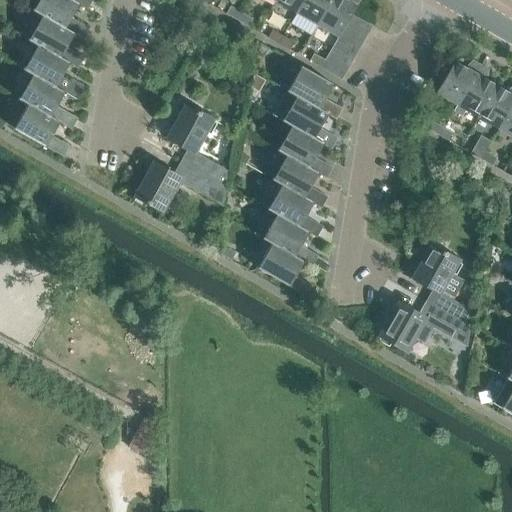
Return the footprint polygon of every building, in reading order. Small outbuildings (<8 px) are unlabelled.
[(70,18),(78,4),(70,0),(37,0),(33,7),(25,2),(23,5),(40,15),(73,34),(81,39),(88,28),(70,18)] [(70,0),(78,4),(86,9),(91,0),(70,0)] [(275,0),(275,1),(295,13),(302,0),(275,0)] [(302,0),(295,13),(316,25),(329,0),(302,0)] [(329,0),(316,25),(337,37),(338,37),(344,26),(351,14),(359,0),(329,0)] [(230,7),(226,14),(236,20),(240,12),(230,7)] [(252,19),(240,12),(236,20),(248,27),(252,19)] [(351,14),(344,26),(364,38),(371,26),(351,14)] [(29,36),(19,31),(17,35),(36,45),(68,64),(77,69),(83,57),(65,47),(73,34),(40,15),(29,36)] [(358,48),(364,38),(344,26),(338,37),(358,48)] [(272,31),(267,38),(277,44),(282,36),(272,31)] [(294,43),(282,36),(277,44),(289,51),(294,43)] [(358,48),(338,37),(337,37),(332,46),(353,58),(358,48)] [(61,77),(68,64),(36,45),(24,66),(15,61),(13,65),(31,76),(64,94),(75,100),(83,86),(72,80),(71,83),(61,77)] [(346,69),(353,58),(332,46),(326,57),(346,69)] [(320,68),(324,60),(313,54),(309,62),(320,68)] [(326,57),(324,60),(320,68),(341,80),(346,69),(326,57)] [(453,61),(435,93),(456,105),(479,65),(470,60),(463,67),(453,61)] [(487,70),(479,65),(456,105),(477,117),(495,85),(484,80),(487,70)] [(326,99),(334,85),(301,67),(289,88),(280,83),(278,86),(286,91),(295,96),(328,115),(337,120),(343,109),(326,99)] [(20,95),(11,90),(8,94),(26,104),(59,123),(67,127),(73,116),(57,107),(64,94),(31,76),(20,95)] [(511,84),(505,91),(495,85),(477,117),(498,129),(511,104),(511,84)] [(286,91),(272,116),(291,126),(323,145),(331,150),(338,138),(321,128),(328,115),(295,96),(286,91)] [(248,97),(248,101),(255,106),(257,102),(248,97)] [(52,136),(59,123),(26,104),(15,125),(6,120),(3,124),(62,157),(68,146),(52,136)] [(511,104),(498,129),(511,136),(511,104)] [(214,121),(185,105),(167,138),(187,149),(180,162),(225,187),(227,171),(195,153),(214,121)] [(439,136),(443,128),(433,122),(428,130),(439,136)] [(316,158),(323,145),(291,126),(279,147),(270,141),(267,145),(286,156),(318,174),(326,179),(332,168),(316,158)] [(455,135),(443,128),(439,136),(450,143),(455,135)] [(474,146),(470,154),(480,160),(485,152),(474,146)] [(497,159),(485,152),(480,160),(492,166),(497,159)] [(280,185),(313,204),(320,208),(327,197),(311,187),(318,174),(286,156),(274,176),(266,171),(263,176),(280,185)] [(222,206),(225,187),(180,162),(173,174),(153,163),(134,196),(163,212),(179,182),(222,206)] [(305,217),(313,204),(280,185),(269,205),(260,200),(258,204),(266,209),(308,233),(316,237),(322,226),(305,217)] [(301,246),(308,233),(266,209),(252,233),(270,243),(303,262),(311,267),(318,256),(301,246)] [(295,276),(303,262),(270,243),(259,264),(251,259),(248,263),(306,296),(312,286),(295,276)] [(431,245),(412,279),(432,290),(425,302),(470,328),(473,312),(450,299),(462,278),(452,272),(458,261),(431,245)] [(225,248),(220,255),(230,261),(235,253),(225,248)] [(466,347),(470,328),(425,302),(419,314),(398,303),(379,337),(406,352),(423,322),(466,347)] [(511,344),(505,341),(503,345),(511,350),(511,344)] [(511,368),(508,375),(500,370),(498,374),(507,379),(511,381),(511,368)] [(511,381),(507,379),(496,399),(494,399),(492,403),(511,415),(511,381)] [(91,428),(101,433),(104,426),(94,422),(91,428)] [(128,448),(146,457),(153,444),(135,435),(128,448)]
